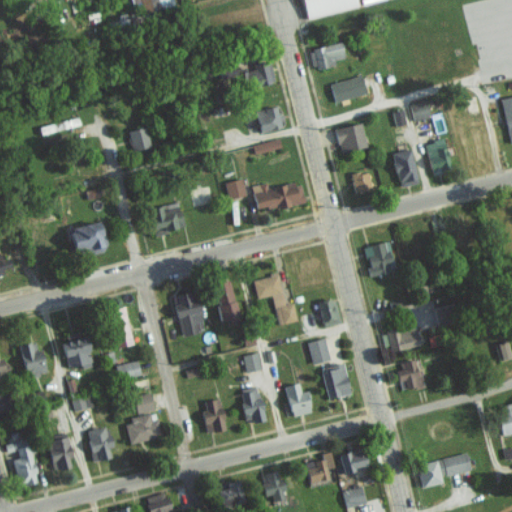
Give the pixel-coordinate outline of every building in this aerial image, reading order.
[(172,0),(131,0),(135,13),(173,3),(172,0)] [(300,0),(305,18),(356,6),(354,0),(300,0)] [(313,69),(334,64),(333,59),(343,57),(339,41),(308,49),(313,69)] [(274,80),(267,59),(251,64),(252,68),(241,71),(246,89),(274,80)] [(328,82),(332,101),(364,94),(359,75),(328,82)] [(466,111),(478,110),(475,94),(464,96),(466,111)] [(508,143),(511,142),(511,94),(499,98),(508,143)] [(412,120),(428,116),(424,99),(408,103),(412,120)] [(259,132),(281,126),(276,104),(253,111),(259,132)] [(395,124),(403,121),(399,109),(390,112),(395,124)] [(39,134),(78,124),(76,116),(37,126),(39,134)] [(339,152),(364,145),(358,122),(333,128),(339,152)] [(148,146),(143,126),(126,130),(131,150),(148,146)] [(250,144),(253,153),(279,146),(277,137),(250,144)] [(422,143),(430,174),(449,169),(441,138),(422,143)] [(390,152),(397,186),(416,182),(409,148),(390,152)] [(353,192),(369,188),(365,170),(349,174),(353,192)] [(222,181),(226,198),(243,195),(240,177),(222,181)] [(302,201),(297,181),(266,187),(264,181),(249,185),(254,210),(302,201)] [(145,207),(150,233),(180,228),(176,202),(145,207)] [(104,247),(97,220),(66,228),(73,255),(104,247)] [(361,246),(369,276),(393,270),(385,240),(361,246)] [(283,303),(277,273),(250,278),(254,298),(270,295),(276,324),(295,320),(291,302),(283,303)] [(212,282),(217,320),(235,318),(229,279),(212,282)] [(178,335),(200,331),(193,290),(171,294),(178,335)] [(314,302),(322,327),(338,322),(331,297),(314,302)] [(432,307),(434,324),(451,322),(449,305),(432,307)] [(107,310),(117,347),(132,343),(122,306),(107,310)] [(388,350),(417,346),(414,326),(379,331),(381,346),(388,345),(388,350)] [(88,365),(84,332),(60,335),(64,368),(88,365)] [(326,360),(323,337),(306,340),(309,362),(326,360)] [(499,361),(510,357),(505,340),(493,344),(499,361)] [(18,343),(22,375),(41,373),(37,341),(18,343)] [(260,368),(256,351),(240,355),(244,371),(260,368)] [(139,374),(135,359),(113,364),(117,379),(139,374)] [(393,365),(399,391),(421,385),(415,360),(393,365)] [(326,398),(348,393),(340,362),(318,368),(326,398)] [(309,411),(303,390),(299,391),(296,382),(281,386),(290,416),(309,411)] [(237,389),(244,422),(262,419),(256,385),(237,389)] [(68,396),(73,411),(92,405),(87,390),(68,396)] [(135,413),(152,409),(148,391),(130,396),(135,413)] [(222,430),(219,398),(200,400),(204,432),(222,430)] [(511,432),(511,403),(494,405),(498,434),(511,432)] [(127,442),(159,435),(156,419),(149,421),(147,414),(122,420),(127,442)] [(109,457),(107,448),(110,447),(104,425),(84,430),(91,462),(109,457)] [(50,471),(69,467),(67,458),(70,457),(66,436),(44,440),(50,471)] [(9,459),(17,486),(36,481),(24,438),(4,443),(6,451),(14,449),(16,457),(9,459)] [(511,445),(501,448),(503,458),(511,456),(511,445)] [(340,473),(352,471),(351,467),(364,465),(361,448),(337,452),(340,473)] [(331,466),(328,451),(318,453),(319,458),(302,462),(307,483),(326,479),(324,468),(331,466)] [(419,487),(439,482),(438,476),(468,469),(464,452),(414,464),(419,487)] [(270,501),(283,498),(277,470),(258,474),(262,495),(269,493),(270,501)] [(223,482),(224,488),(215,489),(218,508),(241,504),(236,480),(223,482)] [(363,502),(359,486),(340,491),(344,507),(363,502)] [(148,511),(154,511),(168,511),(164,491),(142,496),(145,511),(148,511)]
